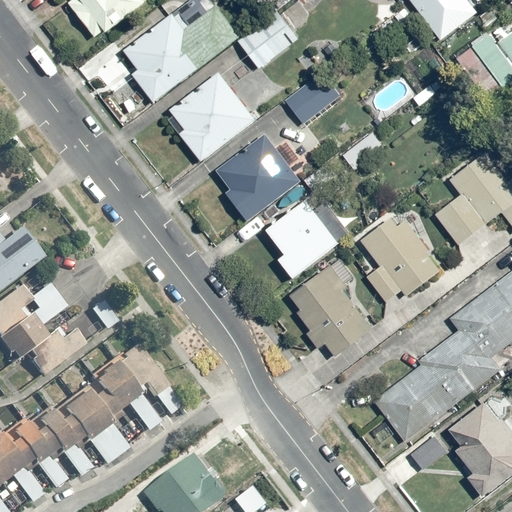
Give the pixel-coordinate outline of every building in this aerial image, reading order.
[(71,0),(67,4),(94,37),(100,32),(103,35),(146,0),(71,0)] [(182,0),(168,11),(170,14),(122,50),(137,69),(131,74),(152,102),(239,36),(211,0),(182,0)] [(409,0),(440,40),(475,13),(465,0),(409,0)] [(276,13),(238,43),(259,70),(298,39),(292,31),(310,17),(298,2),(279,17),(276,13)] [(511,83),(511,64),(487,31),(452,58),(487,103),(511,83)] [(253,119),(217,73),(167,112),(182,130),(178,134),(200,161),(253,119)] [(337,102),(315,75),(284,100),(306,127),(337,102)] [(380,123),(389,117),(415,97),(401,78),(375,98),(366,105),(380,123)] [(383,148),(372,133),(342,155),(353,170),(383,148)] [(299,182),(265,134),(215,170),(226,186),(223,189),(245,220),(299,182)] [(447,180),(458,195),(434,213),(457,244),(485,223),(498,213),(511,231),(511,175),(491,147),(447,180)] [(333,178),(324,166),(304,181),(313,194),(333,178)] [(337,244),(305,202),(265,232),(283,255),(277,260),(291,279),(337,244)] [(397,227),(390,218),(360,239),(379,266),(366,276),(384,302),(402,290),(405,294),(439,270),(405,221),(397,227)] [(0,290),(45,255),(23,228),(4,244),(0,238),(0,290)] [(305,335),(316,351),(324,345),(332,356),(370,329),(341,289),(344,286),(330,265),(288,295),(299,311),(296,313),(309,331),(305,335)] [(511,268),(450,317),(459,329),(390,382),(381,370),(360,386),(404,443),(500,369),(491,358),(511,341),(511,268)] [(0,332),(1,332),(22,316),(18,311),(32,300),(21,285),(0,300),(0,332)] [(22,316),(1,332),(0,332),(0,346),(13,363),(24,355),(35,346),(45,339),(37,329),(66,307),(54,291),(25,313),(22,316)] [(116,316),(106,299),(89,310),(100,327),(116,316)] [(45,339),(35,346),(24,355),(42,377),(83,345),(72,331),(63,338),(56,330),(45,339)] [(113,358),(142,395),(149,389),(170,417),(186,405),(137,340),(113,358)] [(142,395),(113,358),(89,376),(92,380),(85,386),(110,420),(128,406),(149,434),(163,423),(142,395)] [(110,420),(85,386),(60,405),(83,437),(105,466),(130,447),(110,420)] [(511,436),(483,401),(443,434),(455,448),(448,454),(465,476),(463,478),(480,498),(482,501),(511,475),(511,436)] [(83,437),(60,405),(52,411),(75,443),(83,437)] [(35,419),(57,450),(79,478),(93,467),(75,443),(52,411),(50,408),(35,419)] [(10,428),(35,463),(55,489),(68,479),(51,455),(28,424),(23,418),(10,428)] [(57,450),(35,419),(28,424),(51,455),(57,450)] [(35,463),(10,428),(1,435),(26,469),(35,463)] [(429,430),(403,450),(421,472),(447,452),(429,430)] [(0,482),(2,484),(11,477),(31,504),(45,494),(26,469),(1,435),(0,433),(0,482)] [(206,511),(228,495),(196,452),(142,492),(156,511),(206,511)] [(0,485),(2,484),(0,482),(0,511),(9,511),(0,500),(0,485)] [(274,511),(254,486),(219,511),(274,511)]
